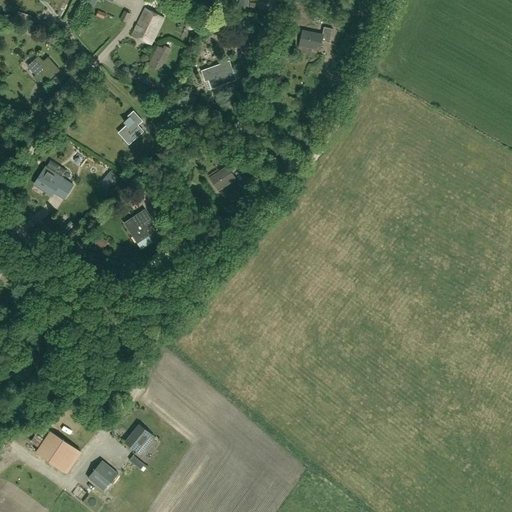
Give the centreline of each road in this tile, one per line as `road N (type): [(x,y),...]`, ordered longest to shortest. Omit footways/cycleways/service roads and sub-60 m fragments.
road 1 (unclassified): [(161,286),(276,207),(334,128),(399,0)]
road 2 (unclassified): [(161,286),(143,365),(125,332),(71,274)]
